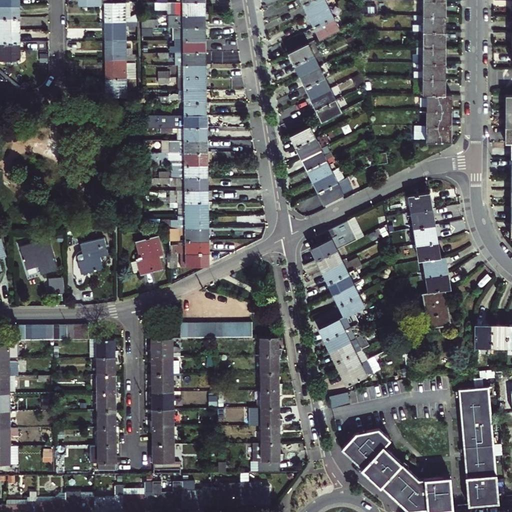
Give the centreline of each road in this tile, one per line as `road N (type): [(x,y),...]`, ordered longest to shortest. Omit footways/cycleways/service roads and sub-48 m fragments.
road 1 (residential): [(353,500),(323,452),(284,238)]
road 2 (residential): [(284,238),(247,0)]
road 3 (residential): [(284,238),(430,168),(475,162)]
road 4 (residential): [(130,307),(284,238)]
road 5 (residential): [(475,162),(477,0)]
road 6 (residential): [(130,307),(133,457)]
road 7 (residential): [(0,84),(25,99),(53,85),(56,0)]
road 8 (residential): [(0,315),(130,307)]
